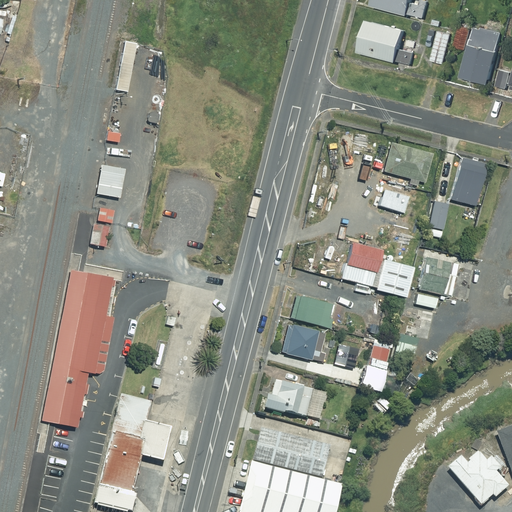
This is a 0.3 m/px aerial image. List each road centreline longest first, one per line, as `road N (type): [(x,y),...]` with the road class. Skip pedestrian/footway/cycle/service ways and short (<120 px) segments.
road 1 (primary): [(194,511),(305,90)]
road 2 (track): [(0,359),(58,0)]
road 3 (residential): [(305,90),(511,141)]
